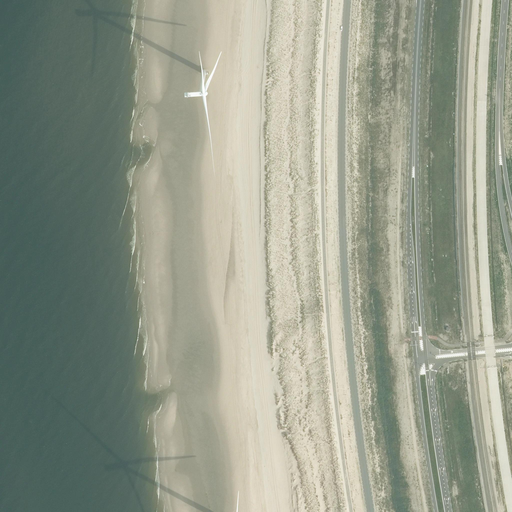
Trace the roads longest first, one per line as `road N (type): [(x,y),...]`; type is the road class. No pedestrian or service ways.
road 1 (unclassified): [(345,0),(343,261),(369,511)]
road 2 (secondary): [(413,133),(408,263),(415,359)]
road 3 (secondary): [(425,354),(413,133)]
road 4 (secondary): [(415,359),(428,511)]
road 5 (secondary): [(420,0),(413,133)]
road 6 (unclassified): [(498,133),(504,0)]
road 7 (unclassified): [(498,133),(498,192),(511,260)]
road 8 (secondary): [(446,511),(428,385)]
